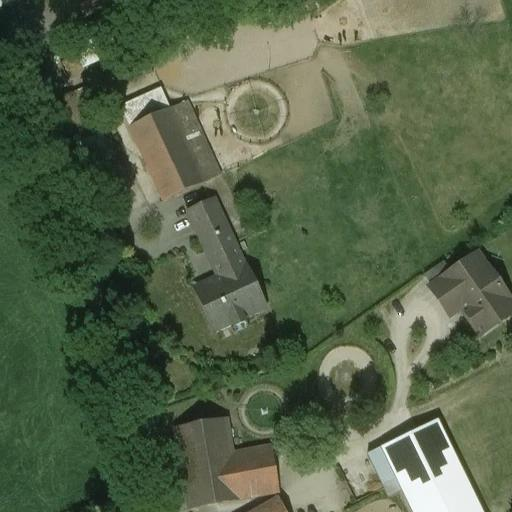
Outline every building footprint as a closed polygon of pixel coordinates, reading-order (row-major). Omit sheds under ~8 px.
[(73,34),(88,67),(133,47),(118,14),(73,34)] [(221,181),(186,104),(172,110),(163,90),(121,109),(164,206),(221,181)] [(69,95),(39,109),(68,171),(98,157),(69,95)] [(247,260),(217,198),(185,213),(216,279),(193,290),(215,336),(270,310),(247,260)] [(100,204),(81,213),(94,240),(113,231),(100,204)] [(511,319),(511,297),(479,250),(425,287),(449,321),(461,312),(481,341),(511,319)] [(234,454),(227,420),(172,430),(186,511),(188,511),(280,495),(271,447),(234,454)] [(482,511),(439,421),(380,450),(410,511),(482,511)] [(284,511),(278,499),(254,511),(284,511)]
